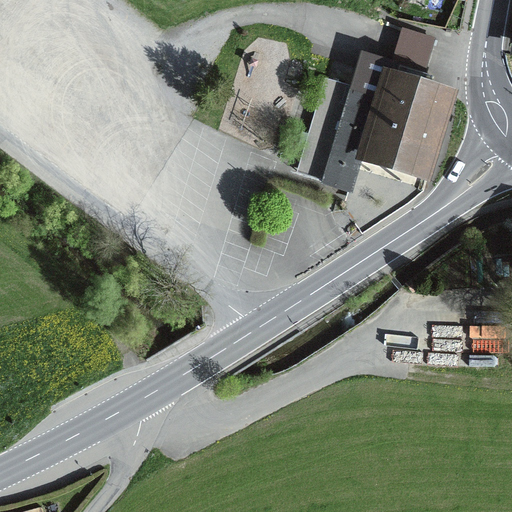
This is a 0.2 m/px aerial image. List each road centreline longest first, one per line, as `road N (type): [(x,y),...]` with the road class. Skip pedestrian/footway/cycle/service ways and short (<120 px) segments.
road 1 (unclassified): [(258,326),(0,133)]
road 2 (secondary): [(258,326),(511,149)]
road 3 (secondary): [(0,472),(142,398)]
road 4 (secondary): [(511,131),(487,82),(493,0)]
road 5 (secondary): [(142,398),(258,326)]
road 6 (unclassified): [(142,398),(131,456),(91,511)]
